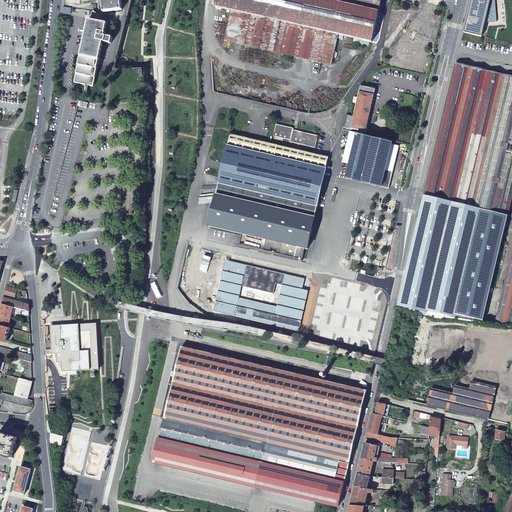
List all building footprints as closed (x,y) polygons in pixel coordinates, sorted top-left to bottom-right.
[(98,0),(99,10),(105,12),(108,11),(124,10),(123,0),(98,0)] [(232,10),(225,40),(332,65),(339,35),(378,44),(379,40),(385,16),(379,14),(382,0),(216,0),(215,6),(232,10)] [(470,0),(463,32),(480,37),(484,22),(487,22),(486,10),(493,9),(492,0),(470,0)] [(106,23),(107,19),(108,14),(108,11),(105,12),(99,10),(99,13),(95,10),(93,12),(96,15),(94,20),(90,19),(75,81),(93,86),(104,41),(113,43),(114,37),(106,35),(109,23),(106,23)] [(455,63),(424,196),(438,199),(439,194),(456,198),(455,203),(460,205),(459,208),(470,211),(471,207),(501,81),(496,80),(494,74),(494,72),(487,71),(455,63)] [(471,207),(479,209),(507,216),(511,195),(511,76),(503,74),(494,72),(494,74),(496,80),(501,81),(471,207)] [(359,97),(355,97),(354,102),(357,102),(354,116),(348,114),(345,127),(366,131),(376,89),(365,86),(361,85),(359,97)] [(276,123),(273,136),(290,139),(290,141),(315,147),(318,135),(293,129),(293,127),(276,123)] [(350,164),(346,179),(389,189),(399,146),(393,145),(393,143),(350,133),(343,162),(350,164)] [(329,157),(232,134),(220,183),(317,206),(329,157)] [(317,206),(220,183),(217,194),(314,217),(317,206)] [(314,217),(217,194),(210,225),(266,239),(264,250),(270,251),(271,247),(277,248),(276,253),(280,254),(281,252),(285,253),(285,255),(300,258),(302,247),(307,249),(312,228),(314,217)] [(422,202),(397,307),(417,311),(417,313),(424,315),(451,203),(455,203),(456,198),(439,194),(438,199),(424,196),(422,202)] [(451,203),(424,315),(443,319),(444,317),(453,318),(479,209),(471,207),(470,211),(459,208),(460,205),(455,203),(451,203)] [(479,209),(453,318),(482,322),(482,321),(491,286),(504,228),(507,216),(479,209)] [(482,321),(482,322),(511,326),(511,252),(495,323),(494,324),(482,321)] [(15,297),(18,288),(7,285),(4,295),(7,296),(7,295),(15,297)] [(29,312),(29,304),(4,298),(2,303),(29,312)] [(29,317),(29,312),(2,303),(0,311),(0,315),(11,318),(13,311),(29,317)] [(11,318),(0,315),(0,322),(9,325),(11,318)] [(100,368),(97,323),(93,323),(61,326),(52,326),(53,353),(58,353),(58,362),(63,362),(63,371),(85,369),(100,368)] [(11,330),(11,328),(0,325),(0,339),(6,341),(9,330),(11,330)] [(457,354),(457,352),(462,350),(461,346),(463,345),(464,344),(464,343),(462,336),(461,336),(454,337),(453,338),(454,341),(448,342),(449,347),(448,348),(447,348),(446,349),(446,350),(447,356),(448,357),(449,358),(450,358),(456,356),(457,355),(457,354)] [(174,381),(358,426),(366,390),(348,385),(198,348),(197,348),(183,345),(182,346),(174,381)] [(32,362),(31,355),(0,346),(0,353),(6,355),(23,360),(30,362),(32,362)] [(31,381),(23,379),(19,378),(17,384),(15,383),(14,389),(16,390),(14,397),(26,400),(31,381)] [(351,454),(358,426),(174,381),(167,408),(351,454)] [(446,409),(493,420),(507,423),(510,410),(511,401),(511,390),(472,381),(472,382),(469,382),(469,385),(466,384),(465,388),(455,386),(453,393),(431,388),(427,405),(446,409)] [(30,409),(32,402),(26,400),(14,397),(10,395),(2,393),(0,398),(0,405),(1,401),(30,409)] [(377,403),(375,414),(382,416),(383,416),(386,405),(377,403)] [(349,462),(351,454),(167,408),(165,417),(267,442),(349,462)] [(375,414),(372,413),(367,432),(378,435),(382,416),(375,414)] [(267,442),(165,417),(161,437),(263,462),(267,442)] [(431,417),(430,427),(429,435),(439,436),(440,418),(431,417)] [(430,427),(422,425),(420,433),(422,433),(421,439),(429,440),(429,435),(430,427)] [(505,439),(506,431),(496,429),(495,438),(503,439),(505,439)] [(0,453),(11,457),(13,450),(15,451),(17,444),(15,444),(17,437),(0,432),(0,453)] [(378,435),(367,432),(366,437),(388,443),(388,441),(394,442),(395,437),(386,437),(378,435)] [(467,437),(448,435),(446,447),(454,448),(455,444),(466,446),(467,437)] [(257,486),(263,462),(161,437),(155,461),(257,486)] [(344,483),(349,462),(267,442),(263,462),(344,483)] [(392,461),(397,462),(398,458),(385,457),(374,456),(377,446),(365,443),(361,457),(373,460),(384,461),(392,461)] [(370,476),(373,463),(360,460),(357,473),(370,476)] [(402,478),(405,478),(405,473),(395,472),(395,469),(394,469),(394,465),(392,465),(392,461),(384,461),(384,469),(383,469),(382,477),(383,477),(395,477),(402,478)] [(344,483),(263,462),(257,486),(339,507),(344,483)] [(13,491),(24,494),(31,469),(20,466),(13,491)] [(357,473),(354,486),(367,489),(370,476),(357,473)] [(443,473),(442,494),(453,495),(454,479),(451,479),(451,473),(443,473)] [(354,486),(350,506),(364,506),(367,492),(375,493),(375,489),(367,489),(354,486)] [(499,502),(500,494),(491,493),(490,499),(489,500),(489,501),(491,502),(491,501),(499,502)]
